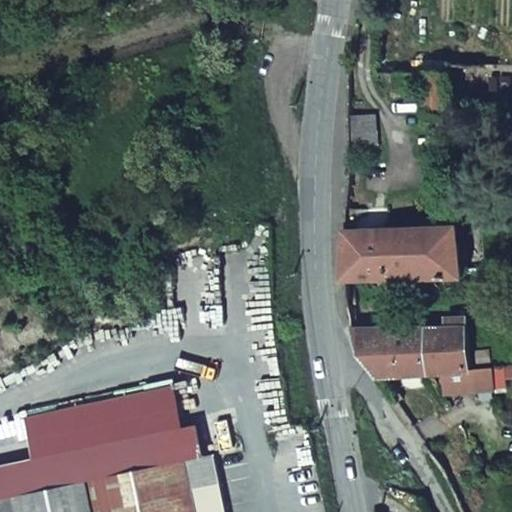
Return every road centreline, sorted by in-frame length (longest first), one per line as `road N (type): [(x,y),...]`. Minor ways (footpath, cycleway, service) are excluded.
road 1 (unknown): [(266,511),(243,412),(220,386),(187,368),(129,369),(0,421)]
road 2 (residential): [(329,367),(318,147),(337,0)]
road 3 (residential): [(329,367),(345,366),(360,379),(446,511)]
road 4 (residential): [(354,511),(329,367)]
